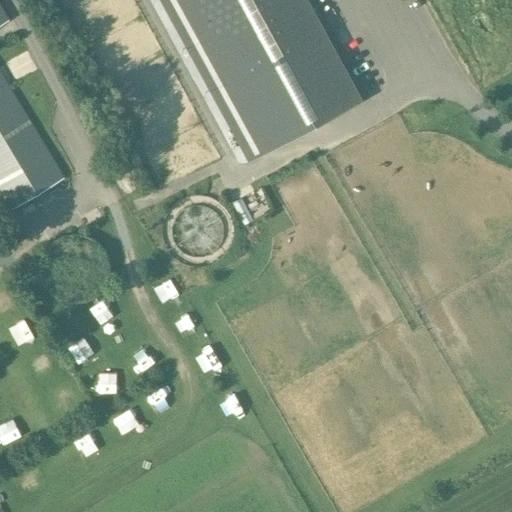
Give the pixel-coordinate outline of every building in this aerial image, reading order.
[(306,0),(159,0),(248,162),(361,100),(306,0)] [(0,189),(13,210),(64,179),(0,72),(0,26),(10,21),(0,4),(0,189)] [(169,227),(202,266),(233,239),(200,200),(169,227)] [(41,265),(40,268),(41,271),(41,274),(41,277),(42,280),(43,283),(45,285),(46,288),(48,290),(50,293),(52,295),(55,297),(57,298),(60,300),(63,301),(65,302),(68,303),(71,303),(74,303),(77,303),(80,303),(83,302),(86,302),(89,300),(92,299),(94,298),(97,296),(99,294),(101,292),(103,289),(105,287),(106,284),(107,281),(108,279),(109,276),(110,273),(110,270),(110,267),(109,264),(109,261),(108,258),(107,255),(106,252),(104,250),(102,247),(100,245),(98,243),(96,241),(93,239),(91,238),(88,236),(85,235),(82,235),(79,234),(76,234),(73,234),(70,234),(67,235),(64,236),(61,237),(59,238),(56,240),(54,242),(51,244),(49,246),(47,248),(46,251),(44,253),(43,256),(42,259),(41,262),(41,265)] [(144,347),(127,361),(138,375),(155,362),(144,347)] [(60,406),(72,399),(64,385),(52,392),(60,406)] [(76,454),(92,448),(86,431),(69,438),(76,454)] [(19,491),(33,484),(26,468),(11,474),(19,491)]
